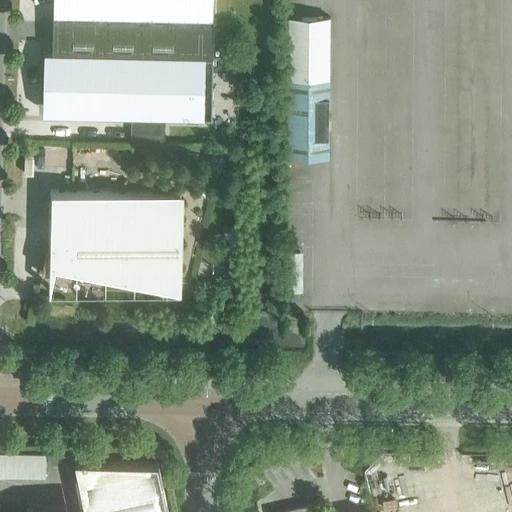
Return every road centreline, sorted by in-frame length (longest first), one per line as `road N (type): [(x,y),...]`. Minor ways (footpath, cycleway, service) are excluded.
road 1 (secondary): [(204,407),(511,410)]
road 2 (secondary): [(0,403),(204,407)]
